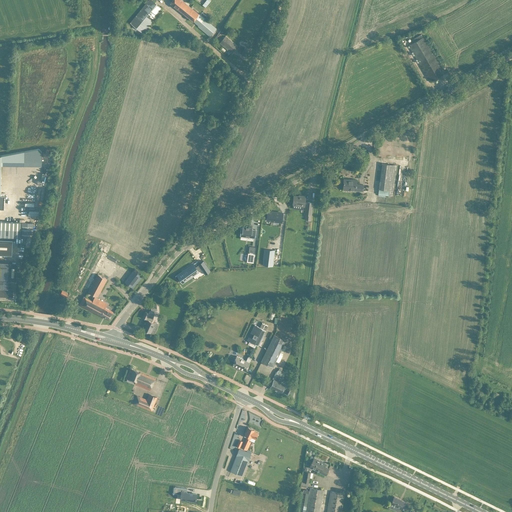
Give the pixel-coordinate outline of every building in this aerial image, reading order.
[(147,0),(130,22),(137,28),(135,31),(138,33),(140,31),(142,32),(162,8),(152,0),(147,0)] [(181,0),(172,0),(170,3),(193,21),(199,14),(181,0)] [(199,14),(193,21),(198,26),(210,36),(213,33),(216,29),(204,19),(204,18),(201,22),(198,20),(201,16),(199,14)] [(421,34),(412,39),(414,42),(409,45),(430,82),(445,73),(448,71),(446,67),(443,69),(424,36),(423,37),(421,34)] [(225,36),(223,39),(219,43),(229,50),(226,53),(229,55),(231,52),(232,53),(238,46),(225,36)] [(238,48),(240,48),(239,52),(248,56),(251,49),(244,47),(245,46),(240,44),(238,48)] [(382,163),(379,189),(379,195),(389,196),(389,190),(393,190),(396,165),(382,163)] [(344,179),(344,184),(343,190),(363,191),(363,184),(356,184),(356,179),(344,179)] [(304,202),(305,196),(301,196),(301,197),(294,196),(293,205),(294,205),(293,208),(294,205),(305,207),(306,207),(305,214),(308,214),(308,215),(307,219),(310,220),(312,203),(306,202),(304,202)] [(281,222),(283,213),(268,211),(267,220),(281,222)] [(0,221),(0,236),(20,237),(21,222),(0,221)] [(32,238),(33,223),(22,223),(22,227),(21,227),(21,229),(22,229),(21,237),(27,237),(31,238),(32,238)] [(255,238),(256,229),(252,229),(253,227),(252,227),(252,228),(243,226),(243,228),(242,228),(241,227),(240,236),(241,236),(255,238)] [(12,240),(0,239),(0,254),(12,255),(12,240)] [(272,266),(274,250),(265,249),(263,265),(272,266)] [(182,272),(175,276),(175,277),(178,275),(183,282),(190,277),(199,271),(202,269),(205,274),(210,271),(203,260),(198,264),(199,265),(195,267),(193,265),(197,262),(197,261),(184,271),(182,272)] [(0,280),(8,281),(16,281),(17,263),(9,262),(0,261),(0,280)] [(125,282),(129,285),(133,288),(142,276),(134,270),(125,282)] [(97,274),(88,292),(97,297),(107,279),(97,274)] [(0,296),(13,297),(13,294),(13,288),(8,288),(8,281),(0,280),(0,296)] [(178,295),(166,286),(163,290),(164,290),(162,292),(163,293),(173,302),(178,295)] [(83,296),(82,299),(79,304),(108,319),(113,312),(105,307),(107,304),(95,297),(93,301),(83,296)] [(177,308),(168,301),(165,305),(173,312),(177,308)] [(146,311),(143,318),(147,320),(146,322),(147,323),(144,330),(150,333),(151,332),(154,334),(157,328),(153,326),(154,323),(151,321),(153,318),(153,314),(153,310),(157,310),(156,303),(156,304),(151,304),(151,310),(150,310),(148,313),(146,311)] [(246,360),(237,356),(232,365),(246,371),(252,358),(250,357),(256,344),(258,345),(260,341),(261,342),(263,338),(262,337),(268,325),(262,323),(260,328),(254,325),(247,340),(249,341),(248,344),(253,347),(248,356),(246,360)] [(263,357),(261,361),(272,367),(275,362),(276,361),(279,362),(283,355),(279,353),(286,340),(274,335),(273,338),(272,338),(270,337),(265,348),(267,348),(267,349),(263,357)] [(131,368),(129,373),(127,377),(136,380),(135,384),(150,390),(155,378),(131,368)] [(285,385),(273,379),(269,386),(281,392),(285,385)] [(187,393),(182,402),(188,405),(189,404),(195,407),(199,400),(191,396),(191,395),(187,393)] [(137,395),(134,403),(151,410),(157,397),(149,394),(147,400),(137,395)] [(182,404),(175,401),(169,412),(176,416),(182,404)] [(242,448),(247,450),(251,442),(249,441),(251,438),(251,437),(256,439),(258,433),(254,431),(254,430),(248,427),(244,435),(248,436),(242,448)] [(230,471),(235,473),(242,476),(251,453),(240,449),(238,455),(237,454),(230,471)] [(314,458),(309,467),(326,475),(329,469),(323,466),(324,464),(319,462),(320,460),(314,458)] [(197,479),(197,482),(187,481),(186,488),(203,489),(203,480),(197,479)] [(178,487),(177,494),(181,494),(181,495),(181,496),(181,499),(195,501),(196,498),(196,497),(196,494),(186,492),(187,488),(178,487)] [(310,488),(309,493),(306,511),(320,511),(324,490),(310,488)] [(331,491),(326,511),(341,511),(344,493),(331,491)] [(392,501),(391,503),(405,510),(406,508),(408,503),(394,497),(392,501)]
